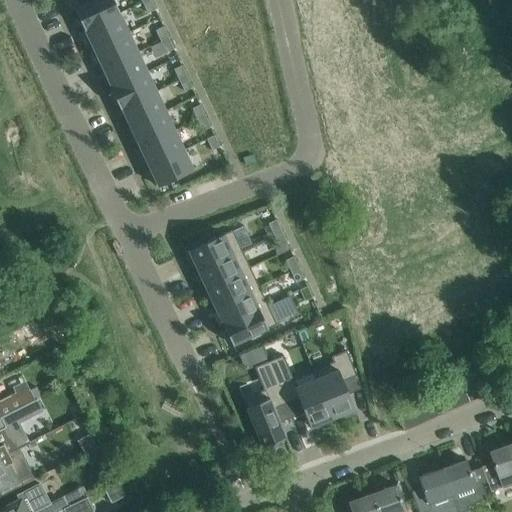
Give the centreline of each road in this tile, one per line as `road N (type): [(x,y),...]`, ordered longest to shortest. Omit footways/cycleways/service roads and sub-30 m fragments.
road 1 (residential): [(123,234),(296,167),(308,155),(278,0)]
road 2 (residential): [(13,0),(123,234)]
road 3 (residential): [(293,484),(511,405)]
road 4 (residential): [(123,234),(190,373)]
